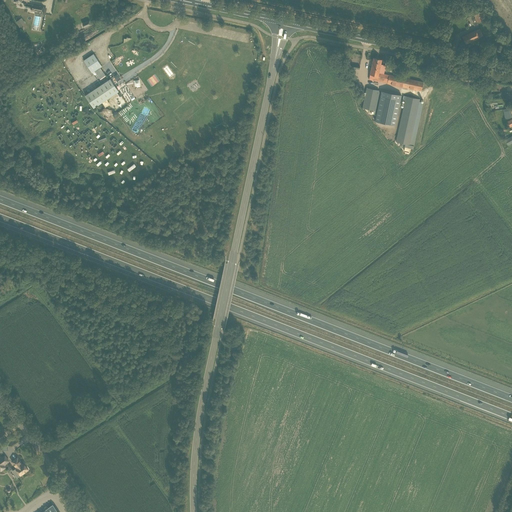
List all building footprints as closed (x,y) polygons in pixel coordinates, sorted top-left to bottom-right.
[(32,5),(31,11),(43,13),(44,7),(32,5)] [(480,12),(474,15),(477,23),(487,19),(484,11),(480,12)] [(462,36),(466,44),(479,37),(475,30),(462,36)] [(93,54),(84,60),(92,73),(95,71),(100,67),(102,66),(93,54)] [(373,58),(369,79),(391,84),(393,76),(379,73),(382,59),(373,58)] [(100,67),(95,71),(100,79),(105,75),(100,67)] [(85,95),(93,108),(118,91),(110,78),(85,95)] [(415,80),(413,89),(421,91),(423,82),(415,80)] [(367,88),(362,108),(373,110),(373,111),(374,112),(373,114),(375,114),(379,95),(380,92),(379,92),(379,90),(367,88)] [(381,91),(375,121),(395,125),(401,95),(381,91)] [(489,94),(489,100),(505,100),(505,99),(507,99),(507,92),(500,92),(500,94),(489,94)] [(406,96),(396,142),(405,144),(404,147),(407,147),(407,148),(413,149),(423,102),(419,102),(420,99),(406,96)] [(505,109),(503,109),(505,118),(505,119),(511,117),(510,108),(505,109)] [(10,461),(5,454),(0,457),(0,470),(0,471),(6,467),(4,465),(10,461)] [(13,460),(11,461),(15,467),(16,466),(17,467),(15,468),(12,470),(17,477),(20,475),(24,472),(28,470),(23,463),(22,464),(17,457),(13,460)] [(32,502),(33,505),(44,497),(42,495),(32,502)]
